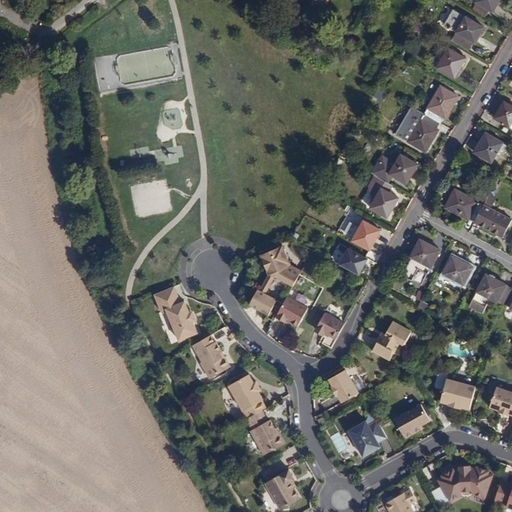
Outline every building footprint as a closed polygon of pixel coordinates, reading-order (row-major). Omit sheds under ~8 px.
[(477,0),(475,3),(488,10),(493,13),(500,0),(477,0)] [(471,9),(484,17),(488,10),(475,3),(471,9)] [(451,29),(473,42),(475,43),(484,27),(461,13),(451,29)] [(444,37),(468,50),(473,42),(451,29),(449,28),(444,37)] [(454,78),(466,58),(449,48),(437,68),(454,78)] [(424,114),(441,123),(444,118),(446,119),(458,96),(440,86),(424,114)] [(509,128),(511,123),(511,105),(505,101),(494,119),(509,128)] [(437,129),(441,123),(424,114),(414,108),(411,114),(421,119),(408,142),(426,153),(439,130),(437,129)] [(492,163),(503,143),(486,133),(474,153),(492,163)] [(407,185),(419,165),(402,154),(389,174),(407,185)] [(388,192),(392,185),(376,175),(370,186),(372,198),(375,200),(370,208),(388,218),(399,198),(388,192)] [(469,219),(475,222),(489,195),(482,192),(477,202),(455,190),(446,208),(468,220),(469,219)] [(489,195),(475,222),(481,225),(480,226),(503,238),(511,220),(511,219),(492,209),(496,199),(489,195)] [(370,251),(381,230),(363,221),(353,241),(370,251)] [(431,267),(440,250),(421,240),(412,257),(431,267)] [(283,246),(281,243),(260,251),(261,255),(283,246)] [(283,246),(261,255),(270,274),(271,273),(275,275),(290,284),(297,272),(296,268),(291,266),(283,246)] [(369,259),(349,248),(340,264),(360,275),(369,259)] [(464,284),(473,268),(453,257),(444,274),(464,284)] [(294,286),(302,271),(296,268),(297,272),(290,284),(294,286)] [(271,273),(270,274),(261,291),(265,293),(275,275),(271,273)] [(498,302),(506,285),(486,274),(470,306),(483,313),(488,304),(483,302),(487,296),(498,302)] [(175,285),(155,293),(162,311),(168,309),(172,319),(170,322),(172,327),(176,328),(180,340),(199,332),(194,321),(191,311),(186,300),(182,302),(175,285)] [(504,306),(511,291),(511,288),(506,285),(498,302),(504,306)] [(277,300),(265,293),(261,291),(258,290),(250,304),(269,315),(277,300)] [(416,299),(423,301),(424,292),(417,291),(416,299)] [(287,297),(276,317),(284,322),(286,319),(289,320),(288,321),(297,326),(307,308),(287,297)] [(336,339),(345,324),(325,313),(316,329),(324,334),(325,333),(336,339)] [(381,337),(374,350),(389,359),(394,350),(395,351),(401,342),(405,345),(412,332),(394,322),(387,334),(385,334),(383,338),(381,337)] [(211,334),(193,344),(202,360),(202,364),(209,376),(213,376),(231,366),(225,356),(223,356),(221,352),(222,351),(216,340),(215,341),(211,334)] [(359,392),(346,369),(330,378),(334,385),(333,386),(338,394),(339,394),(343,401),(359,392)] [(261,410),(266,407),(263,400),(264,399),(259,390),(254,383),(249,374),(229,385),(248,417),(261,410)] [(470,409),(476,387),(446,378),(440,400),(449,403),(449,404),(461,407),(462,406),(470,409)] [(509,413),(511,414),(511,392),(497,387),(490,406),(499,410),(499,411),(509,415),(509,413)] [(422,404),(398,417),(403,426),(400,428),(406,438),(420,430),(419,427),(422,425),(431,420),(422,404)] [(248,417),(246,418),(253,430),(251,431),(264,454),(284,444),(279,434),(277,435),(273,430),(275,428),(270,420),(268,421),(261,410),(248,417)] [(328,425),(323,417),(319,419),(323,427),(328,425)] [(379,441),(387,437),(377,419),(369,424),(367,420),(349,429),(364,456),(381,446),(379,441)] [(277,427),(275,428),(273,430),(277,435),(279,434),(284,444),(285,443),(277,427)] [(443,484),(432,490),(441,505),(461,493),(465,494),(469,494),(472,492),(485,496),(493,474),(488,473),(489,470),(476,466),(475,467),(471,466),(470,467),(461,468),(460,466),(455,469),(454,467),(443,473),(444,475),(439,477),(443,484)] [(300,498),(294,487),(294,488),(290,482),(293,480),(295,479),(289,469),(266,482),(281,508),(300,498)] [(511,482),(502,479),(494,501),(511,507),(511,482)] [(414,511),(403,491),(384,501),(390,510),(391,510),(392,511),(414,511)]
